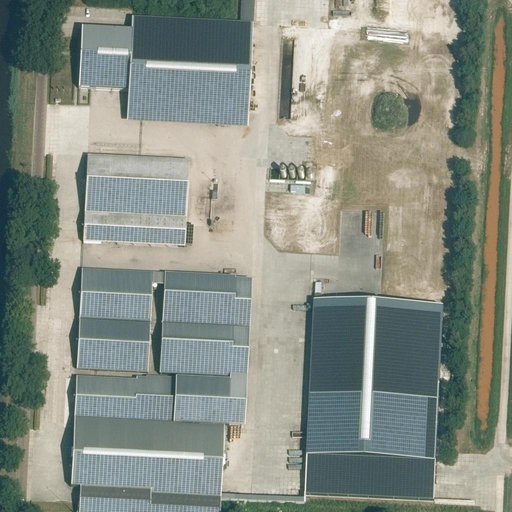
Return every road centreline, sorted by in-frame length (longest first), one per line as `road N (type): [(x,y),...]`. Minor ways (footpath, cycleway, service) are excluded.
road 1 (track): [(269,0),(252,472),(260,482),(442,495),(472,466),(511,453)]
road 2 (tertiary): [(19,511),(44,0)]
road 3 (track): [(511,242),(502,453)]
